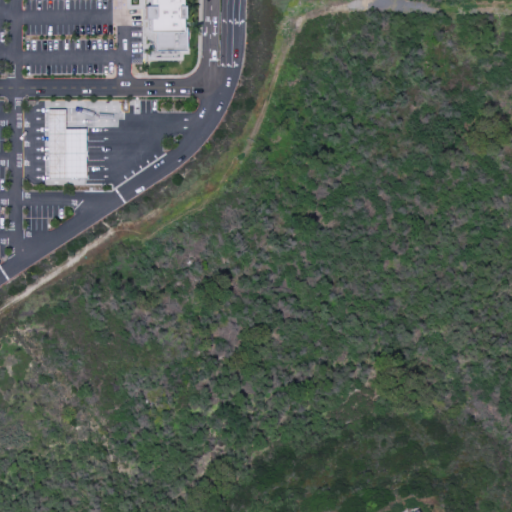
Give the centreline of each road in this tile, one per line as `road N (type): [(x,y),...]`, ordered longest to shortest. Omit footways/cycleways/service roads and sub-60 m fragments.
road 1 (track): [(362,0),(298,17),(239,160),(218,183),(121,232),(0,314)]
road 2 (track): [(359,6),(511,7)]
